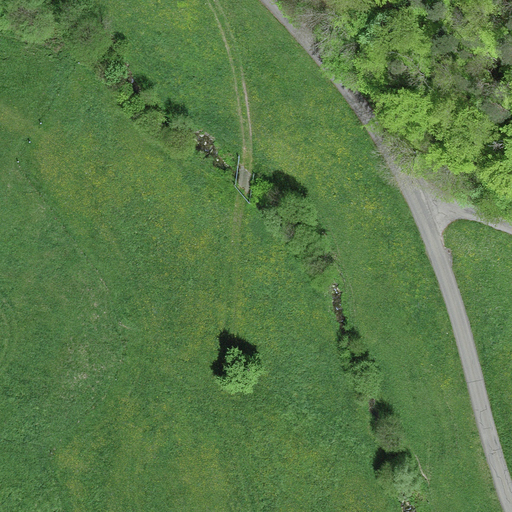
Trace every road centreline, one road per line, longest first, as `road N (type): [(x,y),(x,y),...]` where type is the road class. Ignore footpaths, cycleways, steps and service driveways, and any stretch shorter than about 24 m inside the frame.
road 1 (unclassified): [(271,0),(347,87),(419,202),(511,511)]
road 2 (track): [(209,0),(230,44),(247,132),(228,332)]
